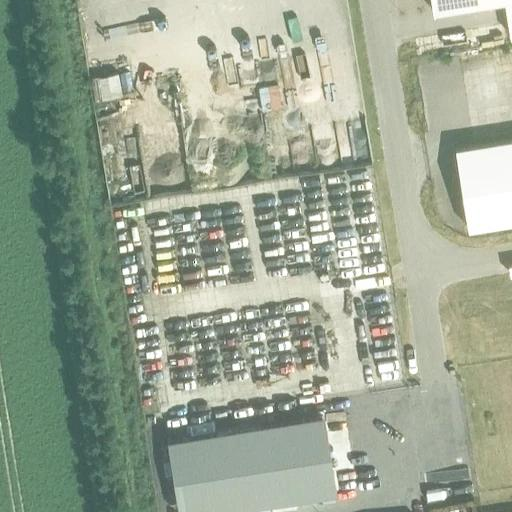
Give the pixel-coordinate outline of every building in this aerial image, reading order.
[(506,0),(511,33),(511,0),(432,0),(434,11),(502,0),(506,0)] [(106,64),(109,88),(129,85),(126,61),(106,64)] [(186,65),(188,88),(199,87),(197,64),(186,65)] [(286,70),(288,101),(302,100),(300,69),(286,70)] [(511,220),(511,138),(456,148),(469,227),(511,220)] [(204,162),(220,161),(220,152),(203,152),(204,162)] [(201,305),(175,308),(177,321),(202,318),(201,305)]
